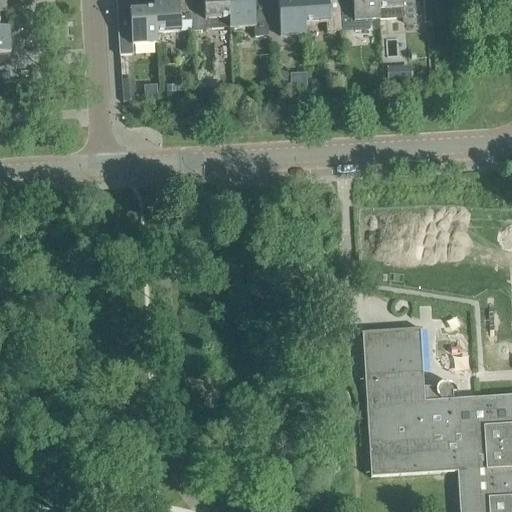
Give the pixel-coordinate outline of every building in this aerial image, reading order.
[(151,0),(152,10),(153,10),(154,34),(155,34),(179,33),(178,23),(190,22),(191,22),(189,0),(151,0)] [(189,0),(191,22),(190,22),(191,32),(205,31),(204,21),(227,20),(228,20),(226,0),(189,0)] [(251,0),(226,0),(228,20),(227,20),(228,30),(252,28),(253,38),(267,37),(266,27),(264,3),(252,4),(251,0)] [(263,0),(264,3),(266,27),(278,26),(278,36),(304,35),(303,25),(301,1),(277,2),(277,0),(263,0)] [(300,0),(301,1),(303,25),(324,24),(325,33),(340,33),(339,13),(338,0),(300,0)] [(338,0),(339,13),(340,33),(369,31),(370,21),(377,20),(377,10),(376,10),(375,0),(338,0)] [(375,0),(376,10),(377,10),(400,9),(401,19),(402,22),(405,26),(410,25),(414,21),(414,18),(413,0),(375,0)] [(429,0),(421,0),(422,10),(431,9),(429,0)] [(153,10),(152,10),(129,11),(129,1),(115,2),(118,56),(132,55),(131,46),(155,44),(155,34),(154,34),(153,10)] [(0,54),(8,54),(7,29),(0,29),(0,54)] [(410,68),(386,69),(387,82),(411,81),(410,68)] [(277,71),(273,87),(284,90),(289,74),(277,71)] [(134,80),(121,81),(123,102),(135,102),(134,80)] [(316,81),(307,81),(308,90),(316,89),(316,81)] [(202,99),(216,97),(215,82),(201,83),(202,99)] [(176,85),(165,86),(165,97),(177,96),(176,85)] [(369,477),(369,478),(369,479),(370,478),(397,476),(398,477),(399,477),(399,476),(426,474),(427,475),(428,474),(455,473),(456,473),(457,500),(457,501),(457,502),(457,511),(511,511),(511,396),(481,399),(480,398),(479,399),(452,401),(452,400),(451,400),(451,393),(455,393),(456,393),(456,391),(455,389),(454,388),(453,387),(451,385),(450,385),(448,384),(446,384),(445,384),(441,384),(439,385),(438,386),(436,387),(435,388),(422,388),(421,374),(422,374),(422,373),(421,373),(418,332),(420,331),(419,330),(359,334),(359,335),(360,335),(363,376),(363,377),(363,378),(365,405),(364,406),(365,407),(367,448),(367,449),(368,450),(369,477)]
